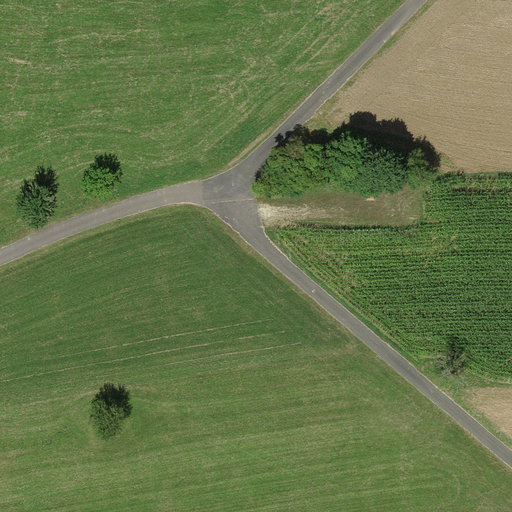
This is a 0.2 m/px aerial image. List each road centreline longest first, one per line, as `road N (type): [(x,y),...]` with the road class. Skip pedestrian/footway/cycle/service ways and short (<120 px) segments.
road 1 (track): [(412,0),(274,135),(234,189),(243,221),(300,277),(511,459)]
road 2 (track): [(0,253),(101,213),(182,191),(234,189)]
